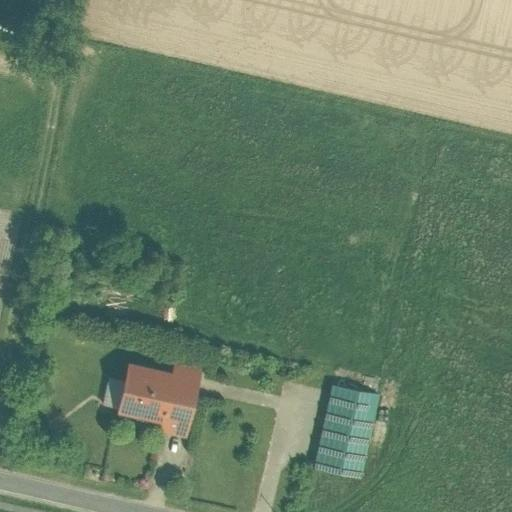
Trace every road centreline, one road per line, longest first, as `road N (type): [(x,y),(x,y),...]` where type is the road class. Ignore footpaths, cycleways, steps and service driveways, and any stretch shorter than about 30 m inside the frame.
road 1 (track): [(76,0),(0,400)]
road 2 (tertiary): [(0,481),(136,511)]
